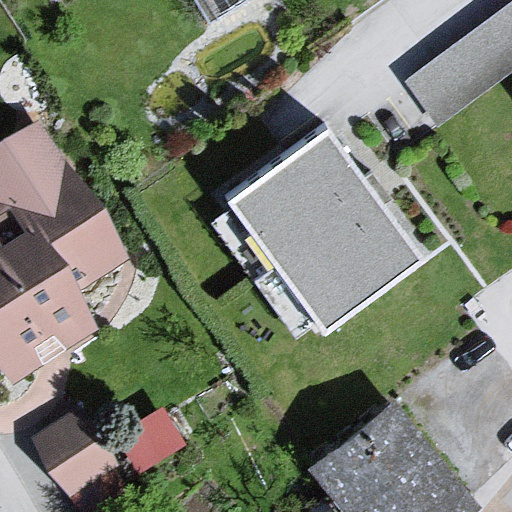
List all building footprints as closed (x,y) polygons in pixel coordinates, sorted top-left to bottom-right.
[(193,0),(206,20),(239,0),(193,0)] [(511,0),(503,0),(402,74),(436,121),(511,64),(511,0)] [(323,117),(224,188),(318,318),(417,247),(323,117)] [(0,369),(7,381),(98,325),(72,283),(121,253),(39,120),(0,143),(0,369)] [(391,392),(306,459),(344,505),(350,511),(458,511),(474,499),(391,392)] [(80,399),(30,430),(68,492),(118,461),(80,399)] [(184,440),(161,400),(113,428),(136,468),(184,440)]
